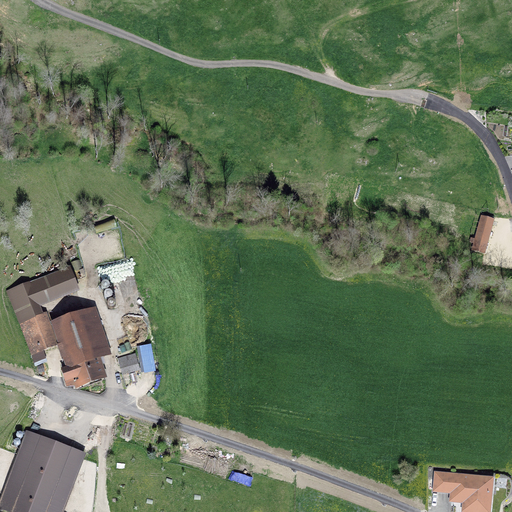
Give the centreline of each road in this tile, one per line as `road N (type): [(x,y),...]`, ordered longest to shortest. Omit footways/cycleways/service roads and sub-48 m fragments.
road 1 (residential): [(408,511),(253,451),(0,373)]
road 2 (track): [(420,94),(362,91),(275,65),(186,59),(39,0)]
road 3 (residential): [(511,192),(475,124),(420,94)]
